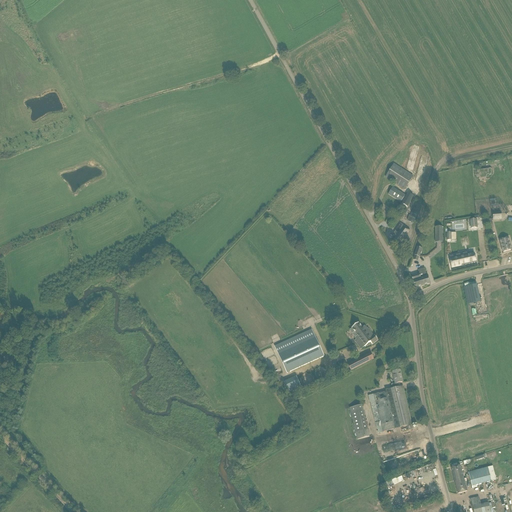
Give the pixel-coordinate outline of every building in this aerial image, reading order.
[(386,177),(404,190),(413,177),(394,164),(386,177)] [(400,202),(405,196),(393,188),(388,194),(400,202)] [(410,190),(408,193),(402,204),(407,207),(415,193),(410,190)] [(387,195),(385,198),(383,202),(396,211),(400,204),(387,195)] [(412,211),(409,221),(414,223),(417,213),(418,209),(413,208),(412,211)] [(393,236),(393,237),(390,241),(397,247),(410,230),(401,223),(392,235),(393,236)] [(508,238),(500,240),(503,252),(511,250),(508,238)] [(450,260),(452,269),(476,263),(474,254),(470,255),(469,253),(450,257),(451,260),(450,260)] [(430,284),(428,279),(427,276),(425,268),(418,271),(419,274),(423,286),(430,284)] [(419,274),(416,275),(411,277),(412,281),(415,289),(423,286),(419,274)] [(479,301),(477,290),(476,285),(464,287),(465,292),(467,304),(479,301)] [(355,332),(351,335),(354,338),(354,339),(355,340),(354,341),(361,349),(370,342),(372,345),(374,343),(378,340),(374,335),(373,336),(368,329),(367,329),(364,326),(362,328),(358,323),(354,326),(351,328),(352,329),(355,332)] [(275,346),(287,373),(323,357),(315,338),(311,330),(275,346)] [(347,365),(351,371),(373,360),(370,354),(347,365)] [(400,370),(395,371),(392,372),(395,384),(391,385),(392,389),(400,387),(399,383),(403,382),(400,370)] [(400,387),(392,389),(385,391),(386,392),(395,429),(412,425),(403,386),(400,387)] [(386,392),(373,395),(382,432),(395,429),(386,392)] [(361,405),(349,408),(357,440),(369,436),(361,405)] [(406,454),(383,461),(385,471),(410,464),(408,458),(407,458),(406,454)] [(483,459),(482,455),(463,461),(464,464),(483,459)] [(479,461),(480,467),(495,464),(494,457),(479,461)] [(467,492),(466,487),(465,488),(463,482),(465,482),(460,466),(451,468),(458,494),(467,492)] [(491,482),(488,468),(468,473),(472,487),(491,482)] [(402,475),(387,480),(389,487),(405,482),(402,475)] [(479,497),(475,498),(471,499),(472,507),(481,505),(479,497)] [(490,511),(488,503),(481,505),(472,507),(473,511),(490,511)]
